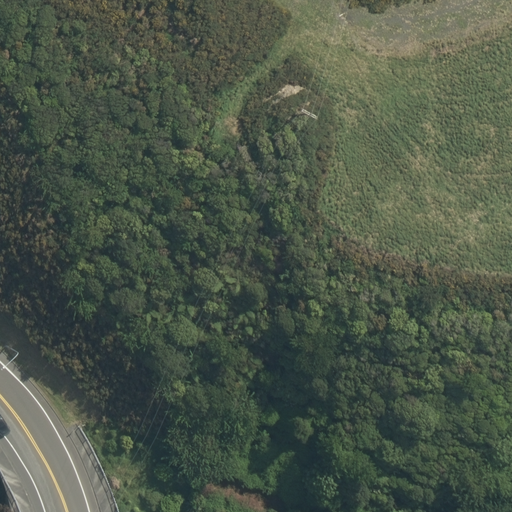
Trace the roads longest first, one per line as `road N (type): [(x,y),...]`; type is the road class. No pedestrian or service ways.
road 1 (residential): [(509,0),(433,49),(272,23),(253,0)]
road 2 (tertiary): [(63,511),(0,395)]
